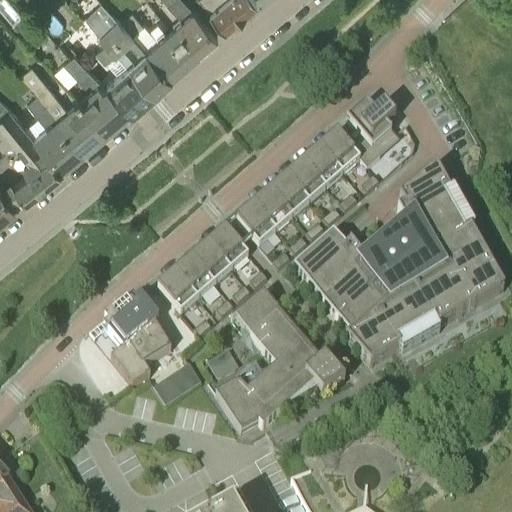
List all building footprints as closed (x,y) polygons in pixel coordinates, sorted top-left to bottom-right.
[(191,9),(181,0),(162,0),(167,4),(166,5),(179,19),(173,24),(198,53),(217,38),(192,8),(191,9)] [(256,3),(253,0),(200,0),(208,10),(207,10),(224,30),(256,3)] [(106,2),(89,15),(100,30),(117,16),(106,2)] [(121,23),(120,23),(131,35),(142,26),(131,14),(121,23)] [(120,23),(121,23),(117,18),(97,36),(105,44),(114,53),(126,65),(127,64),(129,66),(131,64),(155,95),(172,79),(170,78),(145,50),(131,35),(120,23)] [(198,53),(173,24),(145,50),(170,78),(198,53)] [(114,53),(105,44),(102,47),(96,53),(94,55),(104,64),(114,53)] [(130,111),(104,86),(73,55),(63,64),(76,78),(90,94),(82,101),(77,95),(75,97),(104,132),(130,111)] [(142,106),(155,95),(131,64),(129,66),(127,64),(126,65),(104,86),(130,111),(132,113),(141,105),(142,106)] [(104,132),(75,97),(73,99),(78,105),(69,113),(42,81),(41,81),(31,89),(36,96),(82,151),(104,132)] [(59,170),(82,151),(36,96),(28,103),(27,106),(44,126),(32,137),(31,137),(59,170)] [(31,137),(32,137),(8,109),(0,101),(0,148),(3,152),(11,145),(27,162),(22,167),(26,172),(12,184),(9,180),(0,187),(0,192),(13,208),(60,171),(59,170),(31,137)] [(348,153),(359,165),(366,173),(379,162),(375,157),(393,141),(385,131),(394,123),(383,110),(374,118),(365,108),(345,125),(360,142),(348,153)] [(359,165),(348,153),(336,139),(335,140),(338,143),(335,146),(332,143),(318,154),(321,158),(322,157),(342,180),(359,165)] [(322,157),(321,158),(318,160),(315,157),(302,169),(304,172),(305,172),(325,195),(342,180),(322,157)] [(305,172),(304,172),(301,175),(298,171),(285,183),(288,186),(308,209),(325,195),(305,172)] [(449,199),(443,189),(434,174),(398,205),(403,214),(396,217),(411,244),(402,250),(396,240),(395,241),(395,242),(366,267),(349,247),(348,249),(351,252),(346,256),(332,239),(293,273),(350,340),(345,344),(369,371),(400,353),(396,347),(433,326),(436,333),(503,294),(470,237),(465,240),(443,203),(449,199)] [(366,198),(378,188),(372,181),(360,191),(366,198)] [(288,186),(285,189),(282,186),(268,197),(271,201),(272,200),(292,223),(308,209),(288,186)] [(0,219),(13,208),(0,192),(0,219)] [(272,200),(271,201),(268,203),(265,200),(251,212),(254,215),(255,215),(275,238),(292,223),(272,200)] [(344,217),(356,206),(350,200),(338,210),(344,217)] [(255,215),(254,215),(251,218),(248,214),(235,226),(258,253),(275,238),(255,215)] [(327,231),(339,221),(333,214),(322,224),(327,231)] [(311,245),(323,235),(317,228),(305,239),(311,245)] [(210,253),(230,276),(247,262),(224,235),(211,247),(214,250),(211,253),(210,253)] [(294,260),(306,250),(300,243),(288,253),(294,260)] [(210,253),(211,253),(208,249),(194,261),(197,264),(194,267),(193,268),(213,291),(230,276),(210,253)] [(277,275),(289,264),(283,258),(271,268),(277,275)] [(193,268),(194,267),(191,264),(178,275),(181,279),(177,281),(177,282),(197,305),(213,291),(193,268)] [(266,284),(260,277),(248,287),(254,294),(266,284)] [(177,282),(177,281),(174,278),(161,290),(164,293),(161,296),(158,292),(157,293),(179,320),(197,305),(177,282)] [(237,309),(249,298),(243,292),(231,302),(237,309)] [(319,365),(262,299),(230,327),(231,328),(241,319),(255,335),(248,341),(274,372),(256,387),(249,380),(229,391),(231,394),(217,402),(216,399),(214,400),(240,439),(257,429),(261,433),(313,389),(321,399),(344,385),(324,362),(319,365)] [(157,326),(136,300),(103,327),(107,332),(104,335),(121,355),(110,365),(132,391),(146,383),(147,383),(149,381),(143,371),(170,355),(153,329),(157,326)] [(220,323),(232,313),(227,306),(215,316),(220,323)] [(198,342),(210,332),(204,325),(193,335),(198,342)] [(239,374),(233,360),(213,368),(219,382),(239,374)] [(26,511),(8,484),(0,475),(0,511),(26,511)]
